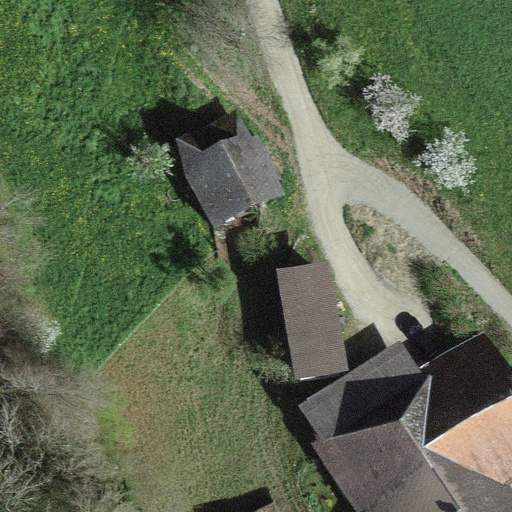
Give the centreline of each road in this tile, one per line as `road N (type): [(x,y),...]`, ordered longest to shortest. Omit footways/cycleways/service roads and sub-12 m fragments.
road 1 (track): [(174,0),(322,177),(419,218),(511,324)]
road 2 (track): [(264,0),(333,230),(378,338)]
